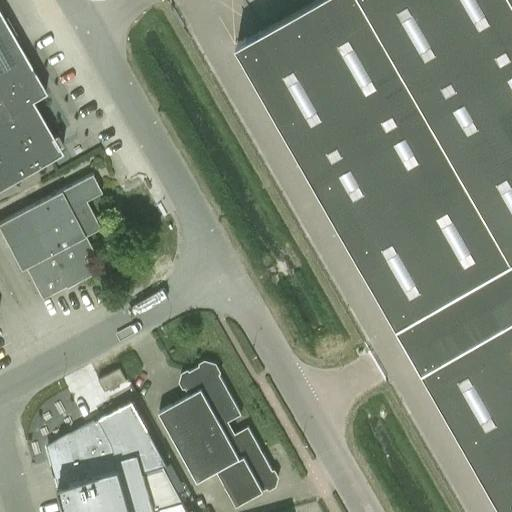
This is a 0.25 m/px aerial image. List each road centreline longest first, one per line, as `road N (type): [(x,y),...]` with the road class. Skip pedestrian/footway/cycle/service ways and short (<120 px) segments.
road 1 (unknown): [(181,0),(481,511)]
road 2 (unclassified): [(200,263),(236,286),(366,511)]
road 3 (unclassified): [(70,0),(186,198),(203,246),(200,263)]
road 4 (unclassified): [(0,388),(177,297),(200,263)]
